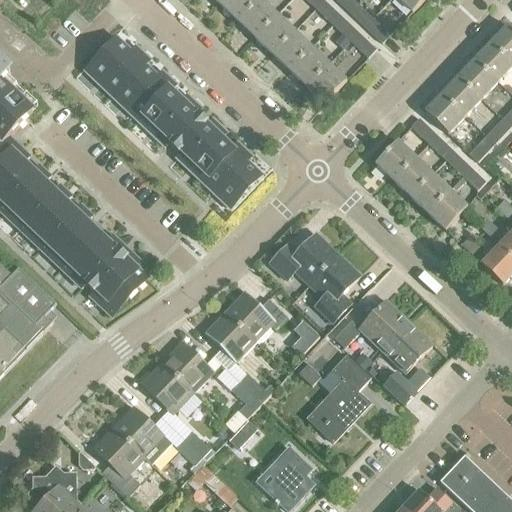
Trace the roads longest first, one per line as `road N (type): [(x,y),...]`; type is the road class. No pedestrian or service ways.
road 1 (tertiary): [(0,463),(88,371),(203,285)]
road 2 (residential): [(504,352),(316,173)]
road 3 (residential): [(316,173),(135,0)]
road 4 (tertiary): [(316,173),(481,0)]
road 5 (residential): [(39,131),(203,285)]
road 6 (residential): [(504,352),(356,511)]
road 7 (tertiary): [(203,285),(316,173)]
